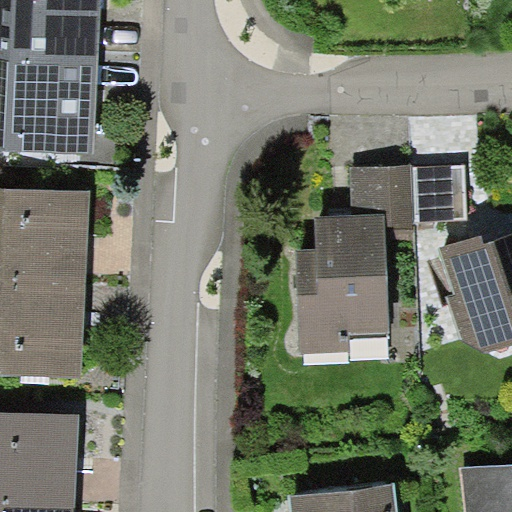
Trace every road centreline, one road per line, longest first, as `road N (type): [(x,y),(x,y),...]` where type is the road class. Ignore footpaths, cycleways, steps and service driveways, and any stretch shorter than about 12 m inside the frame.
road 1 (residential): [(179,511),(186,76)]
road 2 (residential): [(186,76),(511,87)]
